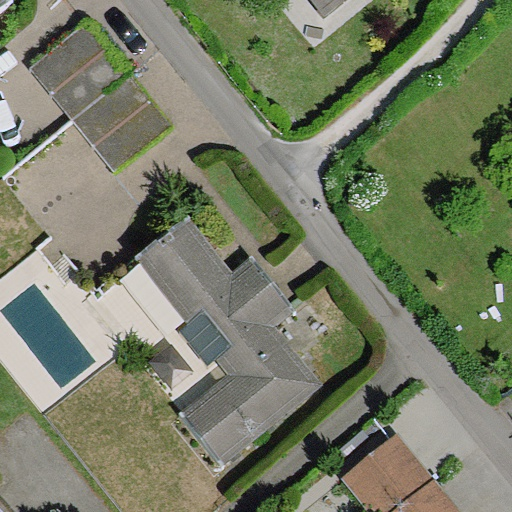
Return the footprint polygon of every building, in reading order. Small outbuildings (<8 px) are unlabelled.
[(0,0),(0,13),(9,6),(4,0),(0,0)] [(313,0),(326,15),(344,0),(313,0)] [(89,25),(31,72),(74,124),(131,76),(89,25)] [(175,129),(131,76),(74,124),(115,176),(175,129)] [(233,283),(186,226),(140,261),(192,325),(181,336),(209,370),(221,361),(237,380),(184,424),(221,466),(317,389),(272,331),(294,312),(256,265),(233,283)] [(396,440),(349,479),(375,511),(400,511),(431,486),(396,440)] [(452,511),(431,486),(400,511),(452,511)]
